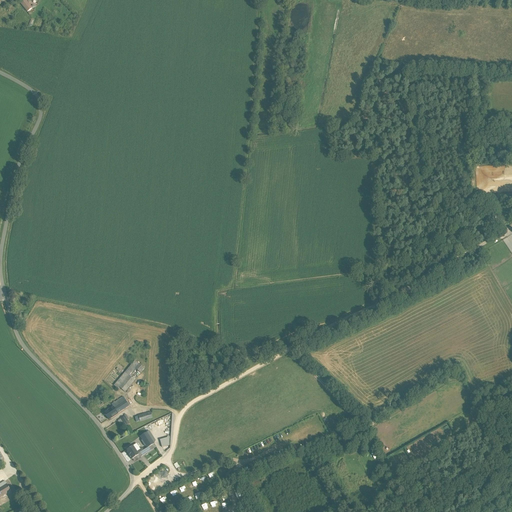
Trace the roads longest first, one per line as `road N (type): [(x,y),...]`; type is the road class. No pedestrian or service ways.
road 1 (unclassified): [(105,511),(134,481),(129,469),(94,419),(28,352),(1,285),(9,202),(40,103),(0,73)]
road 2 (track): [(511,395),(475,404),(450,376),(366,420),(286,348)]
road 3 (track): [(286,348),(181,411),(168,454),(134,481),(156,511)]
road 4 (track): [(286,348),(437,269)]
